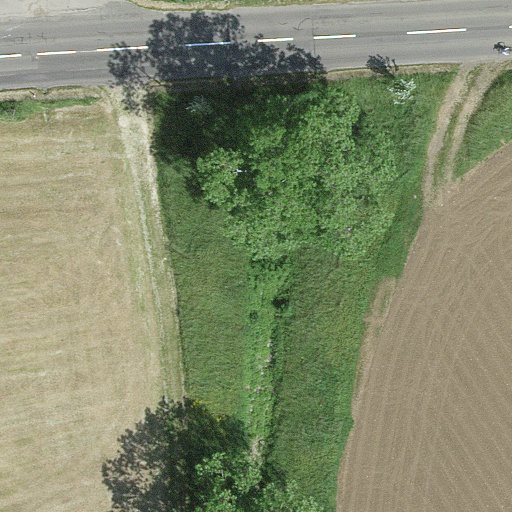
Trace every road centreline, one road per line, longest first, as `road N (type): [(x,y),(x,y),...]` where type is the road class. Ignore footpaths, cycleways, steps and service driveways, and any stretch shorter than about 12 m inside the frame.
road 1 (secondary): [(0,57),(511,26)]
road 2 (track): [(128,46),(193,511)]
